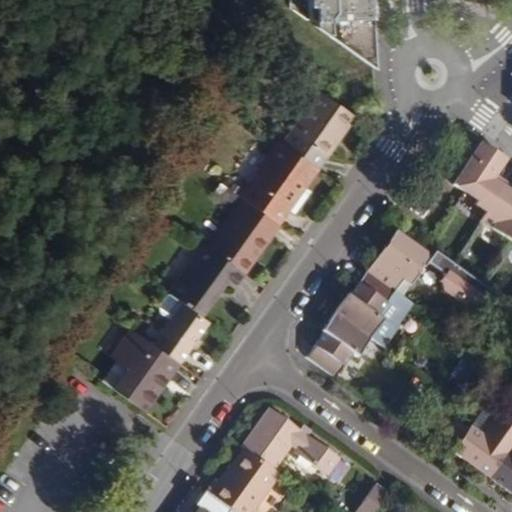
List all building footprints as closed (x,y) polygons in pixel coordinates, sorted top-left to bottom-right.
[(307,0),(309,19),(315,19),(315,26),(356,55),(372,46),(370,15),(365,16),(364,9),(370,8),(369,0),(307,0)] [(285,147),(320,172),(358,119),(322,94),(285,147)] [(494,176),(505,160),(492,151),(480,143),(451,187),(466,197),(461,204),(482,217),(485,212),(486,212),(502,188),(491,181),(494,176)] [(305,192),(320,172),(285,147),(281,144),(241,199),(246,202),(275,223),(284,211),(301,188),(305,192)] [(502,188),(505,183),(494,176),(491,181),(502,188)] [(511,187),(505,183),(502,188),(511,194),(511,187)] [(301,188),(284,211),(289,215),(294,219),(311,196),(305,192),(301,188)] [(510,241),(511,237),(511,194),(502,188),(486,212),(485,212),(482,217),(479,222),(510,241)] [(433,208),(420,198),(410,211),(423,221),(433,208)] [(275,223),(246,202),(210,250),(239,272),(252,254),(258,258),(280,227),(275,223)] [(289,215),(284,211),(275,223),(280,227),(289,215)] [(367,275),(394,295),(401,284),(410,290),(415,283),(411,280),(423,264),(446,281),(442,286),(443,294),(475,317),(491,295),(435,255),(433,259),(397,233),(389,245),(392,247),(385,257),(381,255),(367,275)] [(170,295),(182,304),(203,319),(227,286),(233,291),(245,275),(239,272),(210,250),(206,247),(170,295)] [(258,258),(252,254),(239,272),(245,275),(258,258)] [(377,318),(394,295),(367,275),(351,298),(346,306),(342,303),(333,315),(335,316),(370,341),(383,323),(377,318)] [(351,298),(347,296),(342,303),(346,306),(351,298)] [(203,319),(182,304),(152,345),(179,365),(209,324),(203,319)] [(371,342),(370,341),(335,316),(326,327),(329,329),(323,338),(307,361),(334,380),(351,356),(358,361),(371,342)] [(329,329),(326,327),(320,335),(323,338),(329,329)] [(179,365),(152,345),(132,330),(111,358),(115,361),(128,371),(114,390),(140,409),(157,386),(162,390),(179,365)] [(128,371),(115,361),(101,381),(114,390),(128,371)] [(162,390),(157,386),(140,409),(145,413),(162,390)] [(243,450),(273,473),(292,447),(299,451),(295,456),(324,477),(339,457),(309,436),(306,440),(299,435),(302,431),(272,408),(241,449),(243,450)] [(495,421),(483,412),(470,430),(482,438),(495,421)] [(489,482),(508,456),(511,450),(511,433),(495,421),(482,438),(470,430),(468,433),(455,451),(452,455),(489,482)] [(468,433),(456,424),(442,442),(455,451),(468,433)] [(219,478),(206,496),(227,511),(253,511),(279,477),(273,473),(243,450),(221,480),(219,478)] [(511,459),(508,456),(489,482),(511,498),(511,459)] [(374,511),(386,496),(373,486),(355,511),(374,511)] [(227,511),(206,496),(203,493),(192,508),(197,511),(227,511)]
